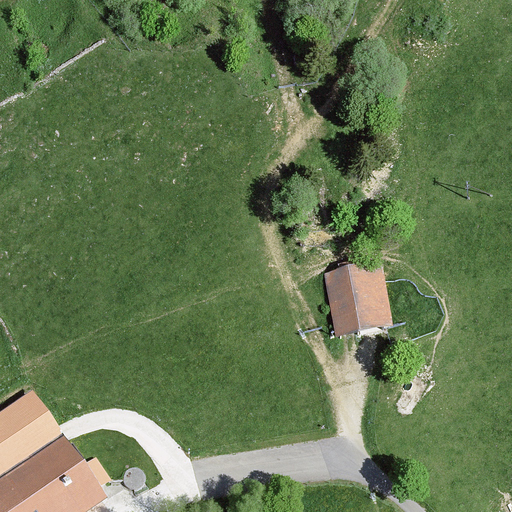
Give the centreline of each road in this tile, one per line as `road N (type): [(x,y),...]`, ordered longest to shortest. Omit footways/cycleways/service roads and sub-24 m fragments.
road 1 (track): [(301,139),(276,184),(273,228),(309,330),(342,387),(354,461)]
road 2 (unclassified): [(415,511),(354,461),(148,498),(128,511)]
road 3 (track): [(268,0),(301,139)]
